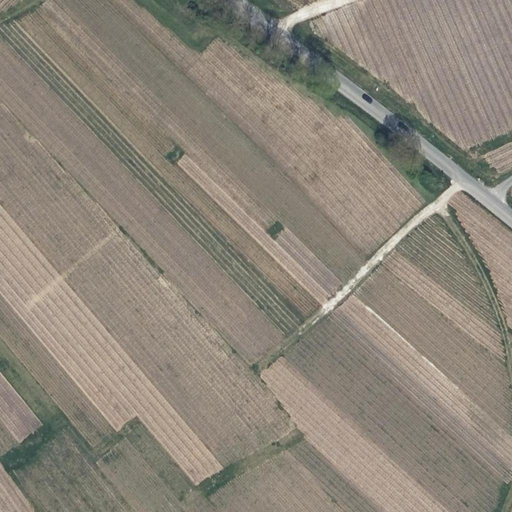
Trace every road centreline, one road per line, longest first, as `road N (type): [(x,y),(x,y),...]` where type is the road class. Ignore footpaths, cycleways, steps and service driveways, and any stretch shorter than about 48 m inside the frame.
road 1 (tertiary): [(231,0),(488,198)]
road 2 (track): [(258,367),(465,179)]
road 3 (track): [(511,365),(491,294),(438,202)]
